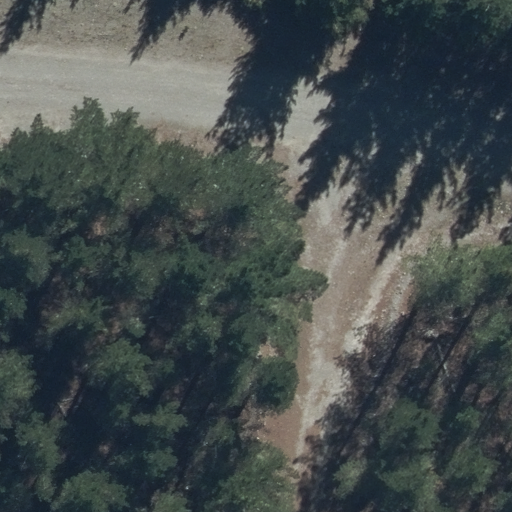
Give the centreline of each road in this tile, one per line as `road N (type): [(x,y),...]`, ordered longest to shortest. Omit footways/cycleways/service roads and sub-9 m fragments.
road 1 (unclassified): [(0,52),(369,104),(511,136)]
road 2 (track): [(285,511),(369,104)]
